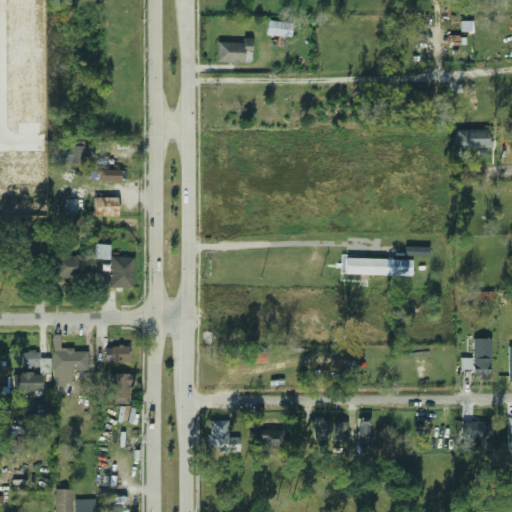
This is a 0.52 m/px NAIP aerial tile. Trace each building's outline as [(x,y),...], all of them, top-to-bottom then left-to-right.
[(290,37),(290,22),(266,21),(265,36),(290,37)] [(250,63),(250,42),(215,42),(215,63),(250,63)] [(491,148),(491,129),(456,130),(456,148),(491,148)] [(85,146),(69,146),(69,164),(85,164),(85,146)] [(120,171),(99,171),(99,181),(120,181),(120,171)] [(92,216),(117,216),(117,198),(92,198),(92,216)] [(65,214),(77,213),(77,199),(64,199),(65,214)] [(107,258),(107,246),(96,245),(96,258),(107,258)] [(428,256),(429,247),(405,246),(405,255),(428,256)] [(48,256),(48,279),(88,278),(87,255),(48,256)] [(109,258),(109,288),(132,288),(132,258),(109,258)] [(412,276),(412,260),(346,258),(346,274),(412,276)] [(490,301),(490,291),(465,291),(465,301),(490,301)] [(51,371),(86,371),(86,351),(59,351),(59,336),(51,336),(51,371)] [(460,360),(460,369),(470,369),(470,371),(480,371),(480,379),(490,379),(490,339),(472,339),(472,360),(460,360)] [(103,362),(128,362),(128,347),(103,347),(103,362)] [(37,351),(21,351),(21,368),(37,368),(37,351)] [(50,374),(51,359),(40,358),(39,373),(50,374)] [(12,392),(41,392),(41,374),(12,374),(12,392)] [(128,402),(128,374),(111,374),(111,402),(128,402)] [(329,439),(329,418),(314,419),(314,440),(329,439)] [(356,443),(369,443),(369,419),(356,419),(356,443)] [(462,440),(493,441),(493,422),(462,421),(462,440)] [(237,438),(226,438),(226,422),(210,422),(210,452),(237,452),(237,438)] [(333,445),(345,445),(345,422),(333,422),(333,445)] [(262,448),(282,448),(282,432),(262,432),(262,448)] [(70,511),(70,489),(53,489),(53,511),(70,511)] [(74,499),(74,511),(95,511),(95,499),(74,499)]
